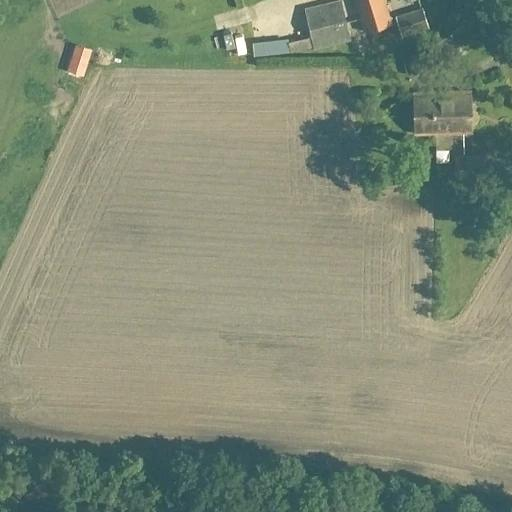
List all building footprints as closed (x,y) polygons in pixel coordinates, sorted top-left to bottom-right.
[(353,0),(364,34),(390,26),(382,0),(353,0)] [(313,51),(349,42),(339,1),(303,10),(313,51)] [(401,38),(427,30),(421,10),(394,18),(401,38)] [(452,32),(434,45),(448,65),(466,52),(452,32)] [(89,52),(75,47),(66,73),(81,77),(89,52)] [(401,58),(405,77),(413,76),(432,72),(428,53),(410,58),(410,56),(401,58)] [(469,93),(413,95),(414,136),(471,134),(469,93)] [(482,157),(454,158),(455,178),(483,177),(482,157)] [(485,218),(493,211),(480,195),(471,202),(485,218)]
